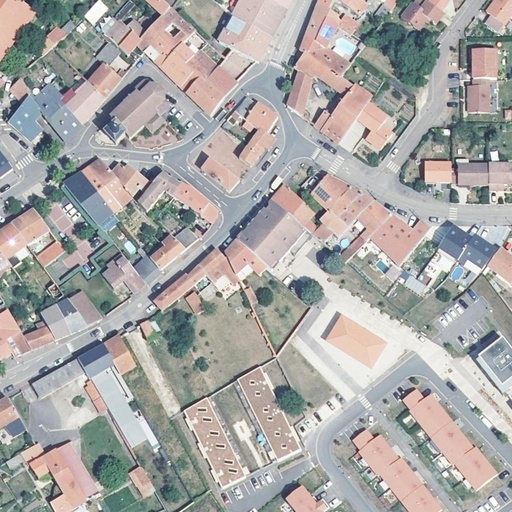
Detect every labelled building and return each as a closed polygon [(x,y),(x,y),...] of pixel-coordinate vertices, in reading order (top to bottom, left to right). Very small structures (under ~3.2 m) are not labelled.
[(15,0),(0,0),(0,60),(34,13),(15,0)] [(120,21),(135,5),(129,0),(115,16),(120,21)] [(160,0),(144,0),(163,17),(170,9),(160,0)] [(283,18),(293,0),(242,0),(233,18),(272,39),(283,18)] [(319,0),(318,5),(333,12),(335,9),(331,6),(334,0),(337,0),(341,2),(343,0),(319,0)] [(343,0),(341,2),(354,12),(364,19),(368,11),(369,7),(360,0),(343,0)] [(391,10),(397,1),(396,0),(387,0),(384,5),(391,10)] [(418,28),(425,20),(427,16),(430,19),(435,23),(443,12),(441,10),(429,1),(427,0),(416,0),(403,17),(418,28)] [(443,3),(445,0),(429,0),(429,1),(441,10),(445,5),(443,3)] [(506,25),(511,17),(511,0),(498,0),(490,12),(496,17),(506,25)] [(104,7),(100,3),(84,19),(88,23),(104,7)] [(318,5),(306,37),(317,43),(327,19),(337,25),(339,19),(340,16),(333,12),(318,5)] [(383,20),(391,10),(384,5),(376,14),(383,20)] [(137,46),(145,54),(163,35),(173,26),(182,34),(188,39),(195,32),(170,9),(163,17),(146,35),(140,42),(137,46)] [(501,31),(506,25),(496,17),(491,24),(501,31)] [(215,50),(226,60),(232,49),(257,65),(258,64),(270,42),(272,39),(233,18),(215,50)] [(317,43),(306,37),(305,40),(304,43),(321,54),(326,48),(341,27),(337,25),(327,19),(317,43)] [(70,20),(61,27),(67,34),(76,26),(70,20)] [(127,57),(137,46),(140,42),(127,29),(119,22),(106,36),(127,57)] [(127,29),(140,42),(146,35),(132,23),(127,29)] [(341,27),(353,34),(357,30),(345,23),(341,27)] [(36,52),(42,59),(66,37),(55,29),(36,52)] [(161,69),(181,47),(188,39),(182,34),(173,44),(163,35),(145,54),(158,67),(161,69)] [(305,55),(342,77),(352,65),(338,55),(326,48),(321,54),(304,43),(301,53),(305,55)] [(104,66),(108,70),(121,54),(108,44),(95,59),(104,66)] [(180,88),(202,52),(200,51),(193,58),(191,56),(187,52),(181,47),(161,69),(164,73),(180,88)] [(192,47),(187,52),(191,56),(196,51),(192,47)] [(358,56),(361,52),(357,49),(352,55),(356,59),(358,56)] [(476,51),(476,62),(479,62),(479,71),(476,71),(476,79),(491,79),(499,79),(499,51),(476,51)] [(210,117),(225,98),(207,80),(219,68),(202,52),(180,88),(200,107),(210,117)] [(371,99),(368,97),(355,87),(342,77),(305,55),(295,69),(301,73),(312,80),(316,74),(348,97),(333,118),(326,113),(316,127),(340,145),(357,119),(369,103),(371,99)] [(207,80),(225,98),(242,82),(223,64),(219,68),(207,80)] [(106,98),(120,80),(108,70),(104,66),(97,75),(87,85),(88,86),(103,102),(106,98)] [(87,85),(97,75),(95,73),(85,83),(87,85)] [(289,108),(303,118),(312,80),(301,73),(289,108)] [(491,113),(491,79),(476,79),(476,87),(470,87),(470,113),(491,113)] [(85,83),(78,89),(79,91),(74,96),(70,92),(63,100),(58,104),(64,110),(70,104),(71,103),(88,86),(87,85),(85,83)] [(31,96),(21,84),(10,93),(23,107),(29,99),(31,96)] [(165,122),(160,117),(167,110),(169,105),(163,102),(163,94),(157,89),(151,88),(148,84),(143,84),(135,92),(132,88),(122,99),(127,104),(111,120),(113,123),(104,132),(106,133),(104,135),(116,146),(125,137),(129,141),(145,127),(152,135),(165,122)] [(58,104),(63,100),(59,95),(49,85),(32,102),(41,113),(39,115),(44,120),(66,144),(83,128),(82,127),(64,110),(58,104)] [(355,87),(368,97),(370,94),(357,85),(355,87)] [(95,112),(103,102),(88,86),(71,103),(70,104),(87,121),(95,112)] [(261,130),(269,135),(270,132),(278,119),(247,98),(236,113),(240,116),(260,132),(261,130)] [(23,107),(8,125),(30,143),(41,129),(32,122),(35,119),(39,115),(41,113),(32,102),(29,99),(23,107)] [(389,118),(369,103),(357,119),(372,131),(366,139),(381,150),(393,134),(383,126),(389,118)] [(87,121),(70,104),(64,110),(82,127),(87,121)] [(236,121),(240,116),(236,113),(231,117),(236,121)] [(241,158),(251,167),(252,166),(252,165),(262,152),(264,149),(269,153),(276,141),(269,135),(261,130),(260,132),(241,158)] [(0,179),(1,179),(12,171),(0,152),(0,179)] [(211,159),(202,171),(204,173),(229,193),(239,182),(211,159)] [(93,167),(90,169),(119,210),(131,200),(130,199),(115,176),(113,174),(102,161),(93,167)] [(436,182),(453,182),(453,169),(452,163),(425,163),(425,181),(436,180),(436,182)] [(499,184),(506,184),(511,183),(511,163),(490,164),(490,165),(490,185),(491,191),(500,191),(499,184)] [(470,183),(470,186),(490,185),(490,165),(458,165),(458,169),(459,183),(470,183)] [(144,198),(156,183),(152,179),(148,183),(137,175),(128,168),(125,171),(120,167),(113,174),(115,176),(130,199),(131,200),(139,193),(144,198)] [(82,174),(111,216),(119,210),(90,169),(85,172),(82,174)] [(96,228),(111,216),(82,174),(78,176),(65,185),(64,186),(96,228)] [(165,192),(175,197),(183,186),(166,176),(163,175),(156,183),(144,198),(137,206),(146,214),(165,192)] [(338,221),(362,195),(346,187),(323,175),(316,183),(319,186),(311,195),(328,211),(338,221)] [(200,217),(213,224),(218,216),(217,213),(215,211),(202,200),(194,193),(183,186),(175,197),(173,199),(200,216),(200,217)] [(273,201),(306,232),(311,236),(318,230),(314,225),(310,220),(314,215),(315,214),(286,186),(276,197),(273,201)] [(362,195),(338,221),(348,230),(357,220),(374,203),(367,198),(364,195),(362,195)] [(266,269),(270,274),(276,267),(289,252),(306,232),(273,201),(266,208),(265,214),(263,217),(260,215),(254,222),(246,231),(241,237),(236,242),(266,269)] [(371,239),(393,217),(382,209),(374,203),(357,220),(369,230),(362,237),(368,242),(371,239)] [(330,235),(338,241),(348,230),(338,221),(328,211),(319,220),(323,224),(318,230),(311,236),(321,244),(330,235)] [(12,226),(28,247),(48,233),(33,212),(24,218),(12,226)] [(111,216),(96,228),(98,230),(102,227),(105,230),(115,221),(111,216)] [(401,268),(431,230),(421,222),(412,231),(405,226),(393,217),(371,239),(375,243),(401,268)] [(0,234),(0,253),(6,262),(28,247),(12,226),(2,233),(0,234)] [(459,262),(473,241),(454,228),(440,249),(459,262)] [(174,241),(184,252),(199,239),(187,229),(174,241)] [(289,252),(294,257),(311,236),(306,232),(289,252)] [(321,244),(329,250),(338,241),(330,235),(321,244)] [(179,256),(184,252),(174,241),(169,237),(147,257),(160,273),(179,256)] [(368,242),(362,237),(341,259),(347,264),(365,245),(368,242)] [(370,249),(375,243),(371,239),(368,242),(365,245),(370,249)] [(495,253),(475,239),(462,258),(482,271),(495,253)] [(123,245),(130,254),(136,250),(129,240),(123,245)] [(65,252),(57,242),(37,257),(45,267),(65,252)] [(227,253),(223,257),(226,260),(227,259),(236,276),(237,279),(248,266),(259,276),(266,269),(236,242),(227,253)] [(511,283),(511,257),(501,250),(489,267),(511,283)] [(206,276),(211,282),(213,285),(214,285),(229,270),(233,277),(236,276),(227,259),(226,260),(223,257),(217,251),(203,264),(200,267),(206,276)] [(0,276),(11,269),(6,262),(0,253),(0,276)] [(133,271),(120,256),(106,268),(109,272),(102,277),(114,291),(123,283),(134,295),(146,285),(133,271)] [(160,273),(147,257),(133,271),(146,285),(147,287),(155,280),(161,274),(160,273)] [(393,282),(401,272),(392,265),(384,275),(393,282)] [(187,276),(174,287),(182,296),(194,286),(206,276),(200,267),(197,270),(189,278),(187,276)] [(206,276),(194,286),(197,290),(199,290),(211,282),(206,276)] [(422,294),(426,283),(408,277),(404,287),(422,294)] [(56,303),(64,298),(55,286),(47,292),(56,303)] [(171,289),(155,304),(163,312),(182,296),(174,287),(171,289)] [(249,289),(244,291),(251,305),(257,303),(249,289)] [(198,299),(195,293),(188,298),(190,304),(198,299)] [(88,322),(97,323),(100,321),(80,294),(67,303),(83,325),(88,322)] [(55,310),(72,335),(86,329),(83,325),(67,303),(55,310)] [(41,318),(55,342),(68,336),(72,335),(55,310),(41,318)] [(0,327),(1,330),(14,322),(8,312),(0,316),(0,327)] [(387,343),(340,315),(325,340),(372,368),(387,343)] [(22,335),(32,352),(55,342),(41,318),(38,319),(40,322),(33,325),(38,333),(30,337),(27,333),(22,335)] [(19,357),(32,352),(22,335),(14,322),(1,330),(2,331),(0,332),(0,334),(2,338),(2,337),(12,353),(11,354),(14,359),(19,357)] [(148,322),(140,327),(149,344),(157,340),(148,322)] [(0,360),(11,354),(12,353),(2,337),(2,338),(0,334),(0,360)] [(107,351),(122,343),(120,338),(104,347),(107,351)] [(511,349),(504,340),(480,359),(481,361),(484,364),(496,380),(510,397),(511,399),(511,349)] [(120,375),(136,367),(122,343),(107,351),(115,367),(120,375)] [(106,372),(115,367),(107,351),(104,347),(80,361),(78,362),(84,373),(90,382),(106,372)] [(78,362),(80,361),(79,359),(67,366),(74,379),(84,373),(78,362)] [(478,363),(507,400),(510,397),(496,380),(484,364),(481,361),(478,363)] [(75,380),(74,379),(67,366),(42,381),(50,394),(75,380)] [(260,368),(237,380),(278,462),(301,450),(260,368)] [(145,439),(106,372),(90,382),(91,384),(104,405),(108,412),(129,448),(145,439)] [(41,399),(50,394),(42,381),(33,386),(41,399)] [(104,405),(91,384),(87,386),(89,389),(86,390),(97,410),(104,405)] [(425,401),(417,391),(404,402),(412,412),(411,413),(454,466),(456,465),(477,492),(498,475),(493,468),(487,461),(483,464),(479,459),(483,456),(477,448),(475,449),(471,444),(464,435),(460,438),(456,433),(460,430),(453,422),(442,408),(438,411),(434,406),(438,403),(435,400),(432,396),(425,401)] [(207,398),(184,412),(223,489),(246,477),(207,398)] [(0,431),(5,428),(20,420),(8,400),(0,404),(0,431)] [(101,416),(108,412),(104,405),(97,410),(101,416)] [(27,431),(20,420),(5,428),(15,439),(27,431)] [(460,430),(456,433),(460,438),(464,435),(460,430)] [(368,431),(354,442),(362,451),(360,453),(379,477),(381,476),(409,511),(441,511),(443,510),(439,505),(433,497),(429,501),(425,495),(429,492),(426,489),(416,476),(412,472),(409,475),(405,470),(408,467),(402,459),(400,461),(397,456),(391,449),(387,452),(383,447),(387,444),(384,440),(381,436),(375,441),(368,431)] [(387,444),(383,447),(387,452),(391,449),(387,444)] [(39,457),(44,454),(38,445),(34,449),(39,457)] [(57,451),(86,498),(96,492),(66,445),(57,451)] [(28,464),(39,457),(34,449),(33,447),(22,455),(25,460),(28,464)] [(39,457),(28,464),(39,480),(51,473),(65,498),(53,506),(56,511),(70,511),(88,501),(86,498),(57,451),(47,457),(44,454),(39,457)] [(22,455),(7,464),(11,469),(25,460),(22,455)] [(140,466),(128,474),(137,488),(138,487),(149,481),(140,466)] [(155,490),(149,481),(138,487),(144,497),(155,490)] [(311,500),(302,488),(286,501),(294,511),(325,511),(329,509),(323,501),(319,504),(314,498),(311,500)] [(429,492),(425,495),(429,501),(433,497),(429,492)]
